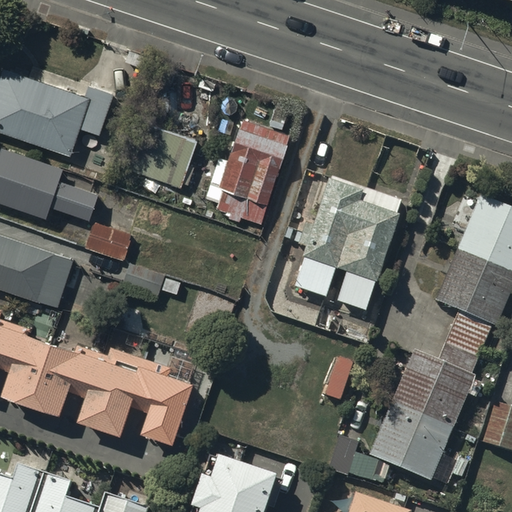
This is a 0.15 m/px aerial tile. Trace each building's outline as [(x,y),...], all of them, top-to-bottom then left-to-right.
[(86,100),(4,72),(0,83),(0,134),(72,159),(81,132),(100,138),(114,97),(90,89),(86,100)] [(292,138),(243,121),(229,163),(218,159),(205,200),(218,205),(216,211),(226,215),(225,218),(240,224),(242,219),(262,227),(292,138)] [(123,169),(125,170),(182,190),(183,186),(188,188),(194,170),(188,168),(196,146),(140,125),(123,169)] [(2,150),(1,152),(0,151),(0,206),(47,223),(51,211),(90,224),(100,196),(60,182),(64,171),(2,150)] [(343,270),(334,297),(362,308),(398,213),(394,211),(400,197),(329,171),(311,221),(303,218),(296,240),(303,243),(299,254),(302,255),(292,283),(323,294),(333,267),(343,270)] [(511,275),(511,203),(475,188),(430,294),(453,304),(432,353),(408,343),(364,448),(427,475),(472,369),(468,367),(489,318),(493,320),(511,275)] [(133,236),(94,223),(86,251),(124,263),(133,236)] [(74,262),(0,236),(0,291),(58,311),(74,262)] [(166,276),(129,264),(123,285),(159,297),(166,276)] [(75,354),(27,338),(29,331),(0,321),(3,313),(0,311),(0,359),(13,364),(0,401),(59,421),(72,385),(88,391),(77,425),(121,440),(135,402),(146,406),(134,441),(175,455),(201,379),(112,346),(108,356),(78,345),(75,354)] [(355,366),(338,360),(323,399),(341,406),(355,366)] [(511,401),(492,396),(480,437),(511,446),(511,401)] [(358,437),(339,430),(338,429),(327,464),(348,471),(358,437)] [(280,464),(216,440),(207,464),(199,461),(189,492),(198,495),(191,511),(257,511),(265,491),(270,492),(280,464)] [(148,511),(150,507),(98,490),(94,502),(83,498),(88,482),(10,457),(6,471),(0,469),(0,511),(148,511)] [(411,511),(412,511),(357,494),(351,511),(411,511)]
